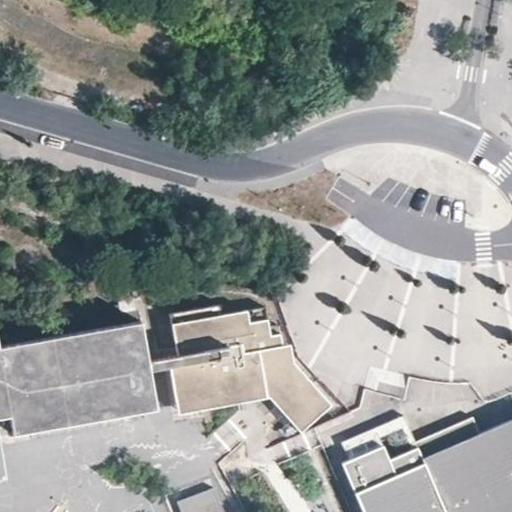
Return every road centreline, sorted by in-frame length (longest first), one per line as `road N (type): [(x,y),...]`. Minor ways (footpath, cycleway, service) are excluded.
road 1 (residential): [(465,138),(420,120),(357,121),(234,168),(0,101)]
road 2 (residential): [(485,0),(465,138)]
